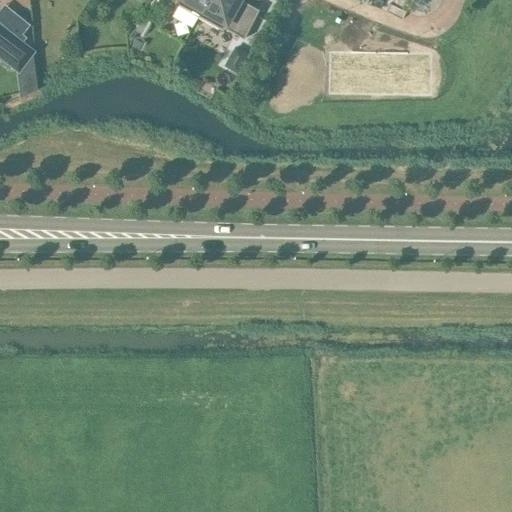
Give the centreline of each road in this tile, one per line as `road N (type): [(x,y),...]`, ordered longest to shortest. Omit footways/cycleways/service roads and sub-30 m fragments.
road 1 (unclassified): [(0,278),(511,282)]
road 2 (secondary): [(63,235),(511,245)]
